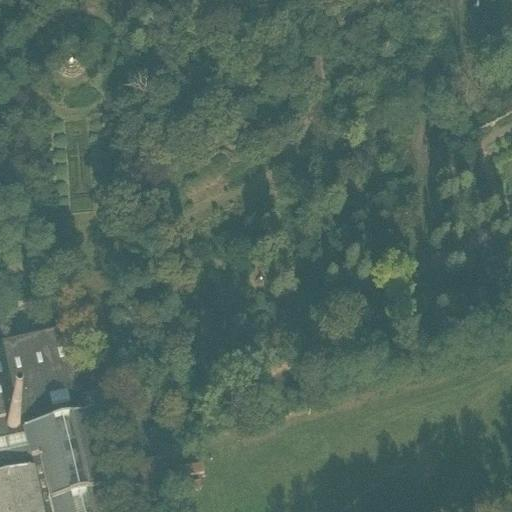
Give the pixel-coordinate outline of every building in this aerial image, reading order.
[(284,83),(299,86),(303,65),(289,62),(284,83)] [(259,118),(264,123),(271,117),(266,111),(259,118)] [(233,146),(253,134),(246,121),(225,134),(233,146)] [(0,477),(34,471),(32,462),(40,460),(52,511),(108,511),(86,417),(80,393),(79,393),(64,332),(0,347),(0,477)] [(160,461),(132,467),(140,503),(168,496),(160,461)] [(0,511),(42,511),(34,471),(0,477),(0,511)]
